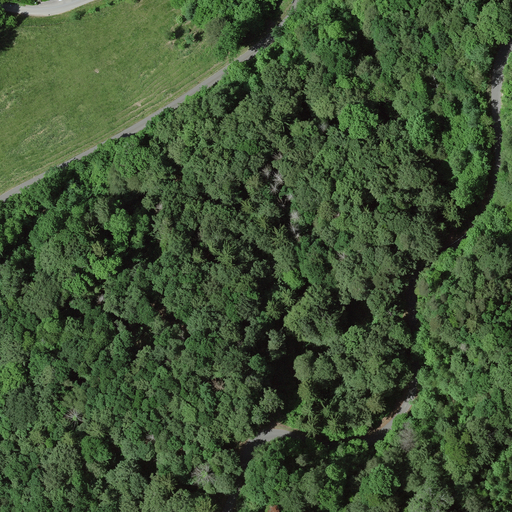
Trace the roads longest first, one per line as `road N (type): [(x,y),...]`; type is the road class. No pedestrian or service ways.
road 1 (unclassified): [(511,39),(495,77),(496,199),(480,226),(411,282),(415,370),(405,410),(360,445),(264,433),(249,445),(227,511)]
road 2 (unclassified): [(0,201),(181,102),(263,46),(304,0)]
road 3 (track): [(399,511),(441,480),(511,468)]
